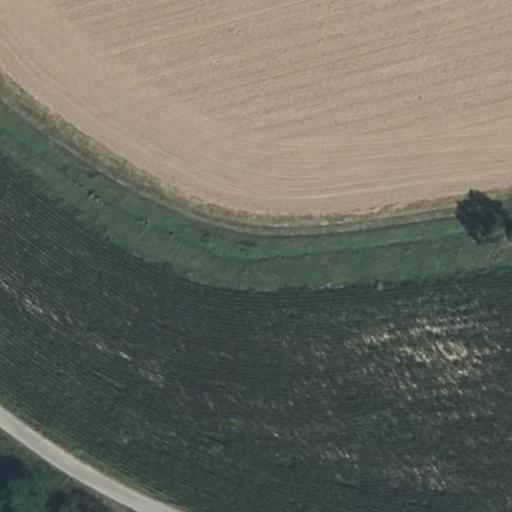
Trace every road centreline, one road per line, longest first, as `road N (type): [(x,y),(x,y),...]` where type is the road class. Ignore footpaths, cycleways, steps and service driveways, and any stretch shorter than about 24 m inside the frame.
road 1 (track): [(0,97),(169,209),(240,234),(511,209)]
road 2 (track): [(0,422),(143,511)]
